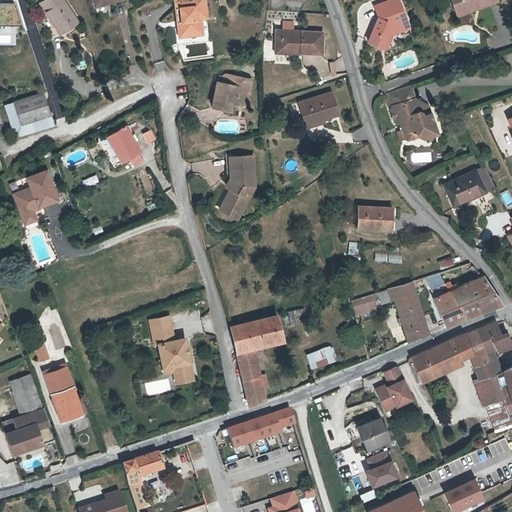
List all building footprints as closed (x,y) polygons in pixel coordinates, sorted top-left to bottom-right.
[(59,37),(78,23),(62,0),(42,0),(37,4),(59,37)] [(183,11),(186,39),(205,36),(203,20),(203,17),(209,17),(207,0),(186,0),(177,1),(179,12),(183,11)] [(398,0),(388,0),(374,6),(379,17),(368,42),(383,48),(386,42),(389,41),(392,34),(407,28),(400,10),(403,9),(398,0)] [(477,1),(479,5),(492,0),(451,0),(455,10),(477,1)] [(457,14),(479,5),(477,1),(455,10),(457,14)] [(0,26),(19,25),(17,3),(0,4),(0,26)] [(281,47),(283,30),(277,30),(276,52),(301,54),(301,51),(301,48),(281,47)] [(301,48),(301,51),(322,53),(323,32),(283,30),(281,47),(301,48)] [(243,80),(244,77),(227,73),(224,76),(223,82),(218,81),(213,106),(231,109),(233,101),(233,98),(248,101),(252,82),(243,80)] [(25,78),(13,83),(15,89),(27,84),(25,78)] [(414,82),(393,90),(397,103),(395,103),(393,107),(396,119),(401,121),(403,121),(405,131),(417,127),(419,134),(424,137),(439,133),(430,103),(419,99),(414,82)] [(393,90),(389,91),(393,107),(395,103),(397,103),(393,90)] [(323,116),(323,118),(339,114),(332,92),(299,102),(305,121),(323,116)] [(5,105),(15,137),(53,126),(43,93),(5,105)] [(324,122),(323,118),(323,116),(305,121),(307,127),(324,122)] [(114,140),(128,132),(126,127),(108,137),(110,142),(114,140)] [(146,142),(154,140),(152,130),(143,132),(146,142)] [(114,140),(110,142),(122,164),(141,154),(128,132),(114,140)] [(255,155),(232,155),(232,176),(215,207),(239,221),(258,186),(255,155)] [(494,185),(484,164),(476,168),(486,189),(494,185)] [(453,205),(486,190),(486,189),(476,168),(475,167),(442,182),(453,205)] [(58,200),(47,171),(28,178),(31,187),(14,194),(22,215),(24,223),(36,219),(33,210),(33,209),(39,207),(58,200)] [(386,220),(389,220),(389,208),(357,207),(357,230),(386,230),(386,220)] [(348,241),(347,254),(357,255),(358,242),(348,241)] [(374,262),(401,262),(401,253),(374,252),(374,262)] [(452,256),(439,260),(442,269),(455,265),(452,256)] [(475,266),(471,262),(462,264),(464,271),(475,266)] [(449,287),(440,272),(426,276),(434,294),(449,287)] [(450,290),(451,292),(466,317),(501,303),(483,275),(450,290)] [(397,299),(409,341),(429,333),(413,280),(391,288),(394,300),(397,299)] [(391,288),(380,291),(382,297),(383,304),(394,300),(391,288)] [(382,297),(380,291),(371,294),(373,300),(382,297)] [(466,317),(451,292),(436,299),(448,325),(466,317)] [(373,307),(369,294),(353,300),(357,313),(373,307)] [(308,320),(305,309),(290,313),(293,324),(308,320)] [(149,320),(154,345),(158,344),(163,368),(177,365),(180,377),(192,374),(185,338),(174,340),(169,316),(149,320)] [(256,321),(262,347),(283,342),(277,316),(256,321)] [(262,347),(256,321),(235,326),(230,327),(232,332),(249,405),(266,400),(263,389),(260,381),(252,349),(262,347)] [(488,324),(496,348),(498,353),(511,348),(511,341),(510,342),(507,333),(501,334),(498,322),(498,321),(488,324)] [(508,386),(511,399),(511,362),(502,369),(498,359),(496,360),(493,350),(496,348),(488,324),(480,327),(492,361),(471,368),(475,379),(471,381),(472,383),(493,376),(498,389),(508,386)] [(480,327),(466,333),(469,361),(471,368),(492,361),(480,327)] [(432,369),(436,377),(469,361),(466,333),(455,338),(461,356),(432,369)] [(48,355),(41,336),(32,339),(39,358),(40,358),(48,355)] [(426,351),(432,369),(461,356),(455,338),(426,351)] [(310,369),(337,361),(332,345),(305,352),(310,369)] [(432,369),(426,351),(407,357),(418,384),(428,379),(436,377),(432,369)] [(44,371),(45,374),(67,366),(66,363),(44,371)] [(177,365),(163,368),(164,373),(173,372),(176,383),(193,380),(192,374),(180,377),(177,365)] [(396,365),(385,370),(391,384),(377,390),(386,409),(414,396),(400,366),(396,365)] [(67,366),(45,374),(52,394),(59,416),(68,413),(69,416),(82,412),(74,387),(67,366)] [(498,389),(493,376),(472,383),(480,407),(502,398),(498,389)] [(260,381),(263,389),(269,387),(266,379),(260,381)] [(21,401),(39,395),(35,385),(12,393),(21,416),(26,414),(21,401)] [(503,404),(508,414),(511,412),(511,399),(508,386),(498,389),(502,398),(503,404)] [(26,414),(21,416),(2,423),(13,453),(42,443),(42,444),(55,440),(39,395),(21,401),(26,414)] [(492,409),(492,412),(493,427),(511,426),(510,415),(498,416),(498,409),(492,409)] [(290,411),(225,430),(231,450),(280,436),(278,432),(294,427),(290,411)] [(367,448),(388,440),(378,419),(358,427),(367,448)] [(389,449),(362,458),(372,486),(398,477),(389,449)] [(157,451),(132,459),(139,481),(164,473),(157,451)] [(266,469),(279,469),(278,452),(257,453),(257,462),(266,462),(266,469)] [(230,462),(233,472),(253,467),(251,457),(230,462)] [(470,479),(439,495),(447,511),(459,511),(481,501),(470,479)] [(312,486),(303,487),(305,497),(314,495),(312,486)] [(359,493),(362,501),(376,496),(373,488),(359,493)] [(414,488),(370,508),(371,511),(424,511),(419,500),(414,488)] [(125,511),(118,491),(105,495),(106,500),(78,509),(79,511),(125,511)] [(300,511),(294,493),(269,501),(272,510),(265,511),(300,511)]
